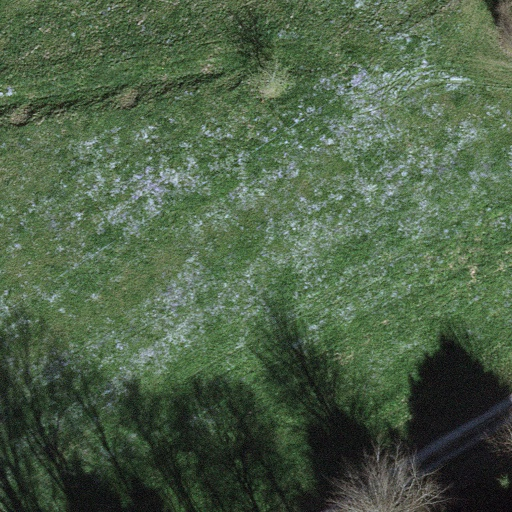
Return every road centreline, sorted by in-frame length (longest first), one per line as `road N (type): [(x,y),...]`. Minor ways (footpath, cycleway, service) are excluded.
road 1 (track): [(0,95),(100,70),(322,48),(414,50),(511,70)]
road 2 (track): [(511,403),(333,511)]
